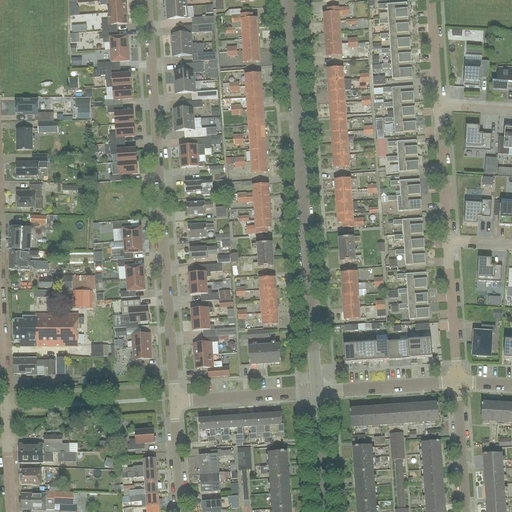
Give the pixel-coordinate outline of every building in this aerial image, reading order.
[(109,13),(127,12),(126,0),(119,0),(101,1),(101,6),(108,6),(109,13)] [(188,8),(187,0),(167,0),(168,9),(187,8),(188,8)] [(224,0),(216,1),(217,11),(224,11),(224,0)] [(388,10),(389,19),(409,18),(408,3),(379,5),(379,10),(388,10)] [(187,8),(168,9),(169,20),(187,19),(187,8)] [(325,22),(340,20),(340,17),(349,16),(349,8),(328,9),(329,14),(324,14),(325,22)] [(233,29),(236,29),(243,29),(243,28),(258,26),(258,19),(253,19),(253,15),(242,15),(241,10),(230,11),(225,15),(226,19),(233,19),(233,29)] [(128,25),(127,12),(109,13),(109,21),(102,21),(103,32),(115,32),(115,25),(128,25)] [(214,17),(193,19),(193,26),(214,25),(214,17)] [(390,34),(410,33),(409,18),(389,19),(380,20),(380,25),(389,25),(390,34)] [(341,32),(340,20),(325,22),(326,33),(341,32)] [(214,25),(193,27),(194,34),(215,32),(214,25)] [(243,28),(243,29),(243,39),(259,38),(258,26),(243,28)] [(116,38),(115,32),(103,32),(103,34),(99,34),(99,40),(104,40),(104,44),(111,43),(111,51),(129,49),(129,37),(116,38)] [(342,44),(341,32),(326,33),(326,40),(326,41),(326,45),(342,44)] [(391,49),(411,48),(410,33),(390,34),(381,35),(381,40),(390,40),(391,49)] [(174,46),(192,45),(191,34),(173,35),(174,46)] [(259,38),(243,39),(244,51),(260,50),(260,46),(260,45),(259,38)] [(343,56),(342,44),(326,45),(327,49),(326,50),(326,51),(327,51),(327,57),(343,56)] [(192,45),(174,46),(174,57),(198,55),(197,45),(192,45)] [(412,63),(411,48),(391,49),(382,50),(382,55),(391,55),(392,64),(412,63)] [(129,49),(111,51),(112,63),(130,62),(129,49)] [(260,54),(260,50),(244,51),(245,63),(261,62),(260,55),(261,55),(260,54)] [(216,54),(202,54),(203,62),(217,62),(216,54)] [(83,66),(82,58),(72,58),(72,66),(83,66)] [(465,88),(481,89),(481,78),(489,79),(490,62),(482,62),(482,66),(466,65),(465,88)] [(413,79),(412,63),(392,64),(383,65),(383,70),(392,70),(393,80),(413,79)] [(329,77),(329,81),(344,80),(344,68),(328,69),(329,76),(328,76),(328,77),(329,77)] [(511,68),(507,68),(506,69),(499,69),(498,82),(494,82),(493,90),(508,91),(509,86),(511,86),(511,68)] [(112,69),(98,70),(92,71),(93,79),(102,78),(102,77),(106,77),(107,81),(114,80),(114,88),(132,87),(131,74),(112,76),(112,69)] [(176,83),(195,82),(194,71),(175,72),(176,83)] [(247,87),(262,86),(262,82),(262,81),(262,74),(246,75),(247,87)] [(386,78),(374,78),(374,86),(386,85),(386,78)] [(345,92),(344,80),(329,81),(329,85),(329,86),(330,93),(345,92)] [(195,93),(195,82),(176,83),(177,94),(195,93)] [(262,86),(247,87),(247,99),(263,98),(263,91),(263,90),(262,86)] [(132,87),(114,88),(115,100),(105,101),(106,107),(108,107),(121,106),(120,100),(133,99),(132,87)] [(393,103),(415,102),(414,87),(383,89),(384,94),(393,93),(393,103)] [(204,100),(220,99),(219,92),(203,93),(204,100)] [(346,104),(345,92),(330,93),(330,100),(330,101),(331,105),(346,104)] [(247,99),(248,110),(264,109),(264,105),(264,104),(263,98),(247,99)] [(30,114),(30,116),(36,116),(36,121),(54,121),(54,114),(39,114),(39,100),(17,100),(17,114),(30,114)] [(415,102),(393,103),(384,104),(385,109),(394,108),(394,118),(416,117),(415,102)] [(332,130),(332,133),(348,132),(347,120),(346,104),(331,105),(331,109),(330,109),(331,109),(331,117),(332,129),(332,130)] [(116,113),(117,125),(135,124),(134,112),(121,113),(121,106),(108,107),(109,114),(116,113)] [(175,110),(176,121),(194,120),(193,109),(175,110)] [(249,122),(250,139),(266,138),(266,134),(266,133),(265,126),(264,114),(265,114),(265,113),(264,113),(264,109),(248,110),(249,122)] [(417,132),(416,117),(394,118),(385,119),(386,124),(395,123),(395,134),(417,132)] [(194,120),(176,121),(176,132),(192,131),(192,138),(208,137),(207,129),(202,129),(202,119),(194,120)] [(59,123),(39,124),(39,134),(59,134),(59,132),(61,132),(61,126),(59,126),(59,123)] [(135,124),(117,125),(117,133),(110,134),(111,145),(123,144),(123,138),(136,137),(135,124)] [(483,127),(470,126),(468,151),(494,152),(495,135),(483,134),(483,127)] [(511,149),(511,128),(506,128),(505,140),(499,140),(498,155),(509,156),(510,150),(511,149)] [(17,150),(32,150),(32,129),(17,130),(17,150)] [(349,144),(348,132),(332,133),(333,138),(332,138),(332,139),(333,139),(333,145),(349,144)] [(266,138),(250,139),(251,151),(267,150),(266,143),(267,143),(267,142),(266,142),(266,138)] [(181,158),(206,156),(205,150),(212,150),(211,139),(195,140),(195,139),(194,139),(195,146),(181,147),(181,158)] [(398,157),(418,156),(417,141),(388,143),(389,148),(398,148),(398,157)] [(123,144),(111,145),(112,156),(119,155),(119,163),(137,162),(137,149),(124,150),(123,144)] [(349,156),(349,144),(333,145),(334,152),(333,152),(333,153),(334,153),(334,157),(349,156)] [(251,151),(252,162),(268,161),(267,157),(268,157),(267,156),(267,150),(251,151)] [(39,169),(49,168),(48,154),(33,154),(33,162),(17,162),(17,176),(39,176),(39,169)] [(206,156),(181,158),(182,169),(204,167),(203,162),(199,163),(199,157),(206,157),(206,156)] [(349,156),(334,157),(334,161),(334,162),(335,169),(350,167),(349,156)] [(418,156),(398,157),(389,158),(390,163),(399,162),(399,173),(419,172),(418,156)] [(487,159),(486,174),(495,175),(496,160),(487,159)] [(268,165),(268,161),(252,162),(246,163),(246,174),(253,174),(268,173),(268,166),(268,165)] [(137,162),(119,163),(120,175),(110,176),(111,182),(126,181),(126,175),(138,174),(137,162)] [(493,186),(494,178),(484,178),(483,186),(493,186)] [(336,193),(352,191),(351,179),(335,181),(336,193)] [(401,196),(421,195),(420,180),(391,182),(391,187),(400,187),(401,196)] [(187,194),(204,193),(204,197),(214,196),(213,182),(203,182),(186,183),(187,194)] [(36,199),(43,199),(43,185),(30,185),(30,192),(17,192),(18,208),(36,208),(36,199)] [(238,199),(270,197),(269,185),(254,186),(254,194),(238,195),(238,199)] [(353,203),(352,191),(336,193),(337,205),(353,203)] [(422,211),(421,195),(401,196),(388,197),(389,203),(398,202),(398,212),(422,211)] [(270,197),(238,199),(238,204),(255,204),(255,208),(255,210),(271,209),(270,197)] [(493,200),(469,198),(467,224),(479,225),(480,216),(492,217),(493,200)] [(206,209),(214,208),(213,202),(187,204),(188,208),(188,216),(206,215),(206,209)] [(500,226),(511,227),(511,206),(501,205),(501,202),(496,202),(495,214),(500,214),(500,226)] [(337,205),(338,217),(353,215),(353,208),(353,203),(337,205)] [(256,222),(272,221),(271,209),(255,210),(256,222)] [(353,215),(338,217),(338,224),(343,224),(343,228),(355,227),(364,226),(364,219),(354,220),(353,215)] [(50,227),(51,217),(32,216),(31,224),(47,225),(47,227),(50,227)] [(404,236),(424,235),(423,219),(394,221),(394,226),(403,226),(404,236)] [(272,221),(256,222),(256,227),(254,227),(247,227),(248,234),(257,234),(268,233),(268,229),(272,228),(272,221)] [(125,242),(143,240),(142,228),(129,229),(129,223),(114,224),(114,230),(124,229),(125,242)] [(207,231),(215,231),(214,225),(207,226),(207,225),(189,226),(189,228),(189,229),(190,230),(189,230),(189,231),(190,231),(190,239),(208,238),(207,231)] [(30,251),(31,229),(11,228),(10,250),(30,251)] [(425,249),(424,235),(404,236),(395,236),(395,241),(404,241),(405,250),(425,249)] [(356,262),(362,261),(361,257),(356,258),(355,243),(360,242),(360,238),(355,239),(355,238),(340,239),(341,263),(356,262)] [(144,253),(143,240),(125,242),(125,249),(113,250),(114,261),(131,259),(131,254),(144,253)] [(260,268),(275,267),(274,244),(258,245),(253,246),(253,249),(259,249),(260,264),(254,264),(255,268),(260,268)] [(209,255),(218,255),(218,247),(208,248),(191,249),(192,260),(209,259),(209,255)] [(425,249),(405,250),(396,251),(396,256),(405,256),(406,266),(426,265),(425,249)] [(10,251),(10,262),(30,263),(30,258),(39,259),(39,257),(46,257),(46,253),(10,251)] [(502,283),(503,267),(492,267),(492,259),(479,259),(478,282),(502,283)] [(120,280),(127,280),(145,278),(144,266),(132,267),(131,261),(119,262),(120,280)] [(30,263),(10,262),(10,271),(30,271),(30,267),(32,267),(36,271),(48,271),(48,263),(30,263)] [(190,285),(208,284),(207,278),(211,277),(211,272),(223,271),(222,264),(198,266),(199,273),(189,274),(190,285)] [(342,281),(343,285),(358,284),(357,273),(342,274),(342,281)] [(407,280),(408,290),(428,289),(427,273),(397,275),(398,281),(407,280)] [(73,290),(95,289),(95,277),(53,277),(53,280),(41,280),(41,289),(53,289),(53,288),(73,288),(73,290)] [(146,291),(145,278),(127,280),(128,292),(121,292),(121,298),(134,297),(133,292),(146,291)] [(260,279),(261,291),(279,290),(279,286),(279,285),(278,278),(260,279)] [(208,284),(190,285),(191,296),(206,295),(206,302),(219,301),(219,294),(212,294),(212,290),(208,290),(208,284)] [(359,296),(358,284),(343,285),(343,290),(343,291),(343,297),(359,296)] [(409,305),(429,304),(428,289),(408,290),(399,290),(399,296),(408,295),(409,305)] [(279,290),(261,291),(262,302),(280,301),(279,295),(280,295),(279,294),(279,290)] [(93,293),(74,293),(74,309),(93,309),(93,293)] [(360,308),(359,296),(343,297),(344,304),(343,304),(344,305),(344,309),(360,308)] [(489,297),(488,305),(500,306),(501,298),(489,297)] [(131,323),(150,322),(149,307),(135,308),(135,301),(122,302),(123,316),(130,315),(131,323)] [(233,301),(220,302),(221,309),(234,308),(233,301)] [(280,301),(262,302),(263,314),(280,313),(280,309),(281,309),(280,308),(280,301)] [(409,305),(400,305),(400,311),(409,310),(410,320),(430,319),(429,304),(409,305)] [(193,321),(210,320),(210,314),(214,313),(213,308),(192,310),(193,321)] [(360,308),(344,309),(344,313),(344,314),(345,314),(345,320),(361,319),(360,308)] [(280,313),(263,314),(264,326),(281,325),(281,318),(281,317),(280,313)] [(20,348),(79,347),(79,315),(36,315),(36,318),(23,318),(23,321),(14,321),(14,341),(20,341),(20,348)] [(211,326),(210,320),(193,321),(193,332),(215,330),(215,325),(211,326)] [(496,327),(482,326),(481,333),(475,333),(474,356),(478,356),(478,357),(486,358),(486,356),(490,357),(492,335),(495,335),(496,327)] [(236,329),(217,330),(217,337),(236,336),(236,329)] [(133,336),(133,348),(151,347),(150,334),(133,336)] [(194,344),(195,357),(213,355),(212,343),(224,342),(223,337),(206,338),(207,343),(194,344)] [(432,339),(420,340),(422,359),(433,358),(432,339)] [(420,340),(410,341),(411,359),(422,359),(420,340)] [(400,360),(411,359),(410,341),(399,342),(400,360)] [(388,342),(377,343),(379,362),(389,361),(388,342)] [(389,361),(400,360),(399,342),(388,342),(389,361)] [(367,344),(368,362),(379,362),(377,343),(367,344)] [(281,345),(275,345),(258,347),(258,344),(254,345),(254,347),(250,347),(251,362),(250,362),(250,364),(251,364),(251,366),(252,365),(252,366),(257,365),(275,364),(280,364),(282,363),(282,361),(282,359),(281,345)] [(357,363),(368,362),(367,344),(356,345),(357,363)] [(346,364),(357,363),(356,345),(345,345),(346,364)] [(152,359),(151,347),(133,348),(134,356),(131,356),(133,373),(145,372),(144,360),(152,359)] [(213,363),(213,355),(195,357),(196,369),(209,368),(209,378),(230,376),(229,368),(222,368),(222,362),(213,363)] [(66,375),(65,358),(57,359),(58,376),(66,375)] [(48,376),(56,375),(56,361),(48,361),(48,362),(37,362),(37,359),(15,360),(15,375),(23,375),(23,376),(37,376),(37,369),(48,368),(48,376)] [(409,406),(408,406),(409,424),(414,424),(414,427),(418,426),(418,424),(432,423),(432,425),(436,425),(436,422),(440,422),(439,406),(439,405),(439,404),(437,404),(437,403),(432,403),(432,404),(414,405),(409,405),(409,406)] [(490,424),(490,422),(497,422),(498,404),(489,404),(489,403),(484,403),(483,403),(483,405),(483,407),(482,421),(487,421),(486,423),(490,424)] [(509,423),(511,423),(511,404),(507,404),(507,405),(498,404),(497,422),(505,423),(505,425),(509,425),(509,423)] [(404,425),(409,424),(408,406),(406,406),(406,405),(401,406),(388,407),(383,407),(383,408),(381,408),(383,426),(389,426),(390,428),(393,428),(393,425),(400,425),(400,428),(404,427),(404,425)] [(379,426),(383,426),(381,408),(380,408),(380,407),(375,408),(357,409),(352,409),(352,410),(351,410),(351,411),(351,413),(352,428),(357,428),(357,431),(361,430),(361,428),(375,427),(375,429),(379,429),(379,426)] [(270,415),(271,426),(279,426),(279,432),(277,432),(277,438),(285,437),(284,425),(283,425),(282,414),(270,415)] [(271,438),(271,426),(270,415),(256,416),(257,427),(266,427),(266,433),(263,433),(264,439),(271,438)] [(256,416),(242,417),(243,428),(251,427),(252,434),(250,434),(250,440),(257,439),(257,427),(256,416)] [(244,440),(243,428),(242,417),(229,418),(229,429),(238,428),(238,435),(236,435),(236,441),(244,440)] [(230,441),(229,429),(229,418),(215,419),(216,430),(224,429),(225,436),(222,436),(223,442),(230,441)] [(216,430),(215,419),(199,420),(200,431),(210,430),(211,437),(209,437),(209,443),(217,442),(216,430)] [(142,444),(155,443),(154,431),(136,432),(137,440),(130,440),(130,445),(128,445),(128,451),(143,450),(142,444)] [(20,454),(53,454),(59,454),(67,454),(70,454),(70,445),(63,445),(63,437),(45,437),(45,445),(43,445),(43,444),(20,445),(20,454)] [(385,437),(374,438),(375,446),(386,445),(385,437)] [(424,466),(424,470),(443,469),(443,468),(443,467),(443,462),(442,462),(442,456),(442,452),(441,443),(442,443),(442,442),(439,442),(438,442),(422,443),(423,451),(420,452),(420,455),(423,455),(423,462),(421,462),(421,466),(424,466)] [(356,477),(374,475),(372,446),(353,448),(356,477)] [(222,457),(222,452),(222,451),(211,451),(211,456),(200,456),(200,457),(201,466),(200,466),(219,465),(219,464),(219,458),(222,458),(222,457)] [(269,453),(270,464),(268,464),(268,465),(268,467),(270,467),(271,482),(290,481),(290,478),(290,477),(290,471),(289,471),(288,452),(285,452),(282,452),(269,453)] [(53,463),(53,454),(20,454),(20,464),(32,464),(35,464),(43,464),(43,463),(53,463)] [(67,454),(59,454),(59,463),(67,463),(67,454)] [(486,485),(486,486),(504,485),(504,480),(507,480),(506,476),(504,477),(503,462),(505,461),(505,458),(502,458),(502,454),(487,455),(486,455),(484,455),(484,457),(483,457),(484,462),(485,480),(485,485),(486,485)] [(123,470),(123,473),(157,471),(156,460),(156,459),(144,460),(144,461),(145,468),(140,468),(123,470)] [(219,465),(200,466),(200,467),(201,467),(201,475),(220,474),(220,473),(219,465)] [(443,469),(424,470),(425,478),(422,478),(422,486),(425,486),(426,497),(445,496),(445,494),(444,490),(445,490),(445,485),(444,485),(444,483),(443,476),(444,476),(444,471),(443,471),(443,469)] [(33,486),(42,486),(42,470),(27,470),(27,471),(21,471),(22,476),(21,476),(21,480),(22,480),(22,485),(33,485),(33,486)] [(124,485),(133,485),(132,479),(145,478),(146,483),(145,483),(145,484),(146,484),(158,483),(158,482),(157,472),(157,471),(123,473),(124,485)] [(220,474),(201,475),(201,476),(202,484),(221,483),(220,483),(220,474)] [(356,477),(358,505),(376,504),(374,475),(356,477)] [(272,496),(273,511),(292,510),(292,509),(292,507),(292,502),(291,502),(290,484),(291,484),(291,481),(271,482),(272,493),(270,493),(270,496),(272,496)] [(124,497),(124,498),(159,495),(159,494),(158,483),(146,484),(146,490),(131,491),(131,489),(125,490),(125,497),(124,497)] [(221,483),(202,484),(202,485),(202,493),(202,494),(221,493),(221,492),(220,484),(221,484),(221,483)] [(505,489),(504,485),(486,486),(486,487),(486,493),(487,499),(488,510),(487,510),(487,511),(506,511),(509,511),(509,507),(506,507),(505,492),(508,492),(507,488),(505,489)] [(57,493),(56,505),(74,506),(75,493),(57,493)] [(23,510),(23,509),(34,510),(34,511),(46,511),(46,495),(23,495),(23,510)] [(148,508),(160,507),(160,506),(159,495),(124,498),(124,503),(143,502),(143,507),(147,507),(147,508),(148,508)] [(426,497),(423,497),(423,501),(426,501),(426,511),(445,511),(445,499),(445,496),(426,497)] [(232,510),(240,509),(239,497),(229,498),(230,506),(232,505),(232,510)] [(203,511),(205,511),(223,511),(223,510),(222,510),(222,502),(222,501),(203,503),(204,511),(203,511)]
